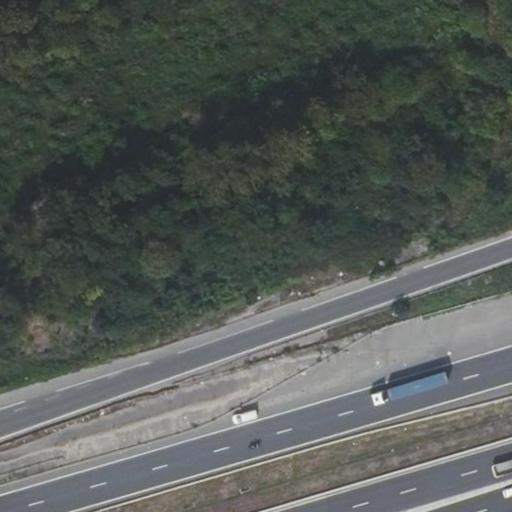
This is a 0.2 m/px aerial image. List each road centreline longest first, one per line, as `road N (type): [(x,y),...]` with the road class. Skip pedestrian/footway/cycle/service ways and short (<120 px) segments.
road 1 (motorway): [(511,252),(0,430)]
road 2 (motorway): [(511,368),(18,511)]
road 3 (motorway): [(347,511),(511,463)]
